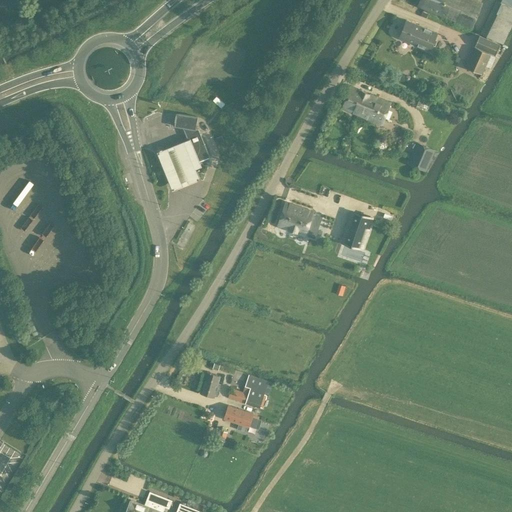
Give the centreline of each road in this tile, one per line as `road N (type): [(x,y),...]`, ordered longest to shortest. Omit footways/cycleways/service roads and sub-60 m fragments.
road 1 (unclassified): [(75,511),(386,0)]
road 2 (tertiary): [(25,511),(158,282),(157,234),(135,158)]
road 3 (track): [(335,381),(253,511)]
